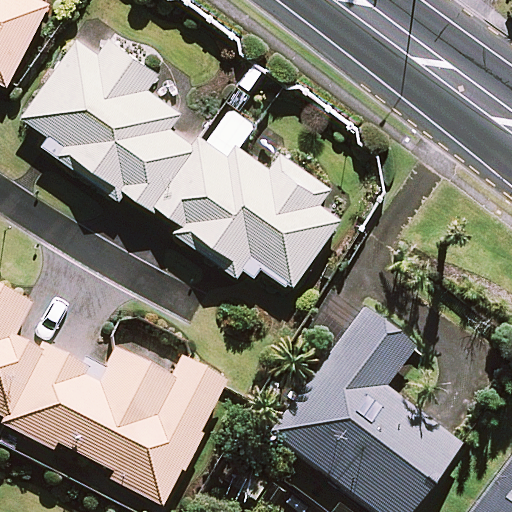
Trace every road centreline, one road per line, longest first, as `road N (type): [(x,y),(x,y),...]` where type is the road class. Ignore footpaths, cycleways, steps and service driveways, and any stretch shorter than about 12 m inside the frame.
road 1 (unclassified): [(205,311),(76,246),(0,193)]
road 2 (secondary): [(349,0),(463,85)]
